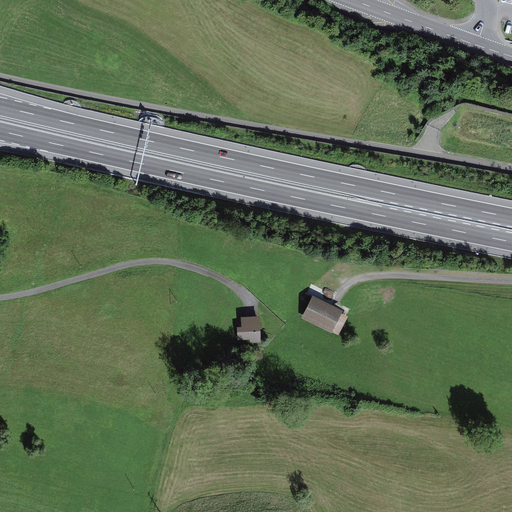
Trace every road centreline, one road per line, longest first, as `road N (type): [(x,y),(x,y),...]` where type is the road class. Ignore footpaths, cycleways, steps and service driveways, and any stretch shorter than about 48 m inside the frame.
road 1 (motorway): [(511,217),(0,106)]
road 2 (motorway): [(0,131),(511,242)]
road 3 (unclassified): [(0,298),(103,270),(173,262),(229,283),(255,306)]
road 4 (secondary): [(354,0),(476,45)]
